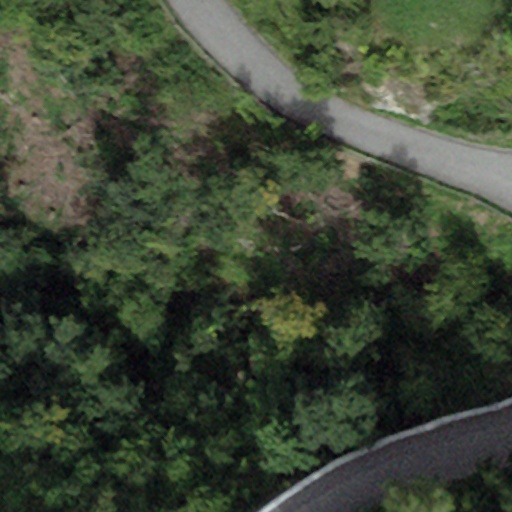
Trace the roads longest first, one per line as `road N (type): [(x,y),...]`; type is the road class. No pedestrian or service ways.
road 1 (tertiary): [(194,0),(260,71),(306,103),(511,188)]
road 2 (tertiary): [(511,430),(372,470),(294,511)]
